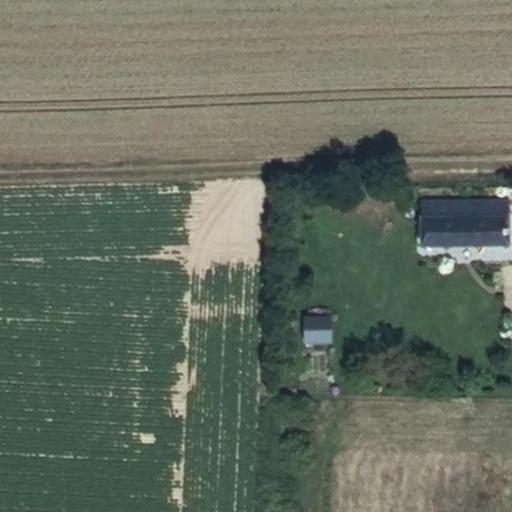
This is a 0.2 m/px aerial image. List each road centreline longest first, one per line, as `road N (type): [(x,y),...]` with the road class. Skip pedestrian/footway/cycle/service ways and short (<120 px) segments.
road 1 (track): [(0,180),(297,173)]
road 2 (unclassified): [(511,166),(297,173)]
